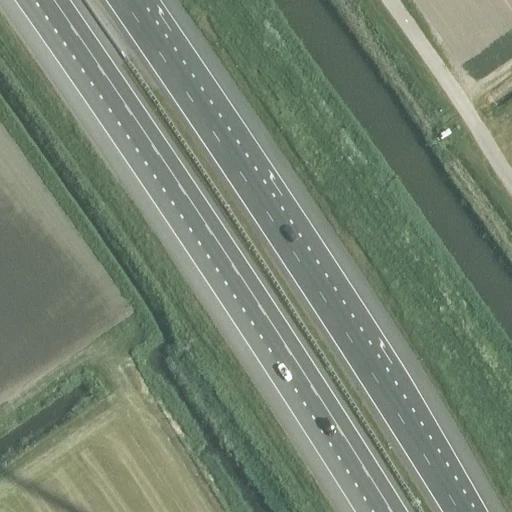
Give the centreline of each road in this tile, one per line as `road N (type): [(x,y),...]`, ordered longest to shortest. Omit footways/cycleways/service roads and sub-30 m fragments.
road 1 (motorway): [(53,0),(390,511)]
road 2 (motorway): [(458,511),(122,0)]
